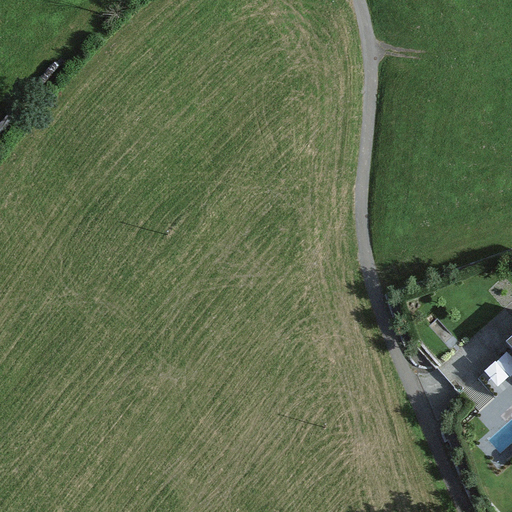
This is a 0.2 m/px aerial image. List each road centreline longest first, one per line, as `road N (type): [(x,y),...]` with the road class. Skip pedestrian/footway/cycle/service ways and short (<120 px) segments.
road 1 (track): [(358,0),(371,52),(361,238),(367,273),(462,511)]
road 2 (track): [(162,0),(119,37),(0,183)]
